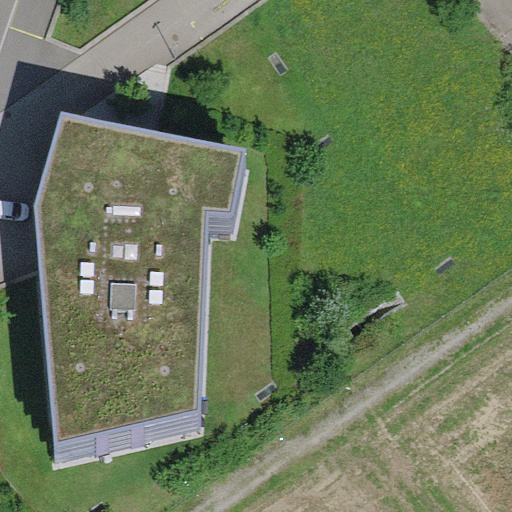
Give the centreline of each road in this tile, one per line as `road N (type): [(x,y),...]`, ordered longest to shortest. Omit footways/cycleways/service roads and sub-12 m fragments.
road 1 (track): [(511,300),(207,511)]
road 2 (track): [(341,419),(422,511)]
